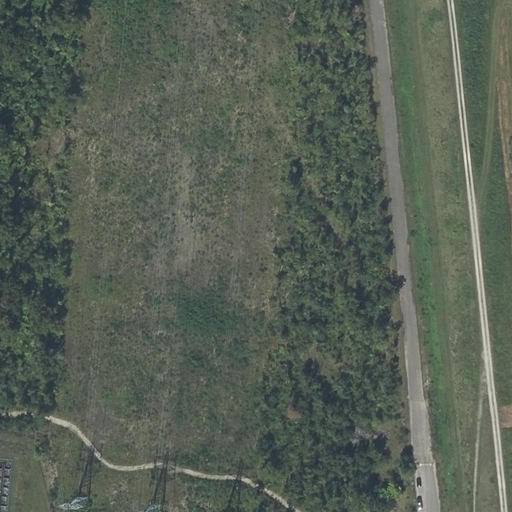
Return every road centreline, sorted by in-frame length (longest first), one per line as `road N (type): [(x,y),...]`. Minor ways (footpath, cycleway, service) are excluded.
road 1 (track): [(504,511),(454,0)]
road 2 (unclassified): [(426,511),(377,0)]
